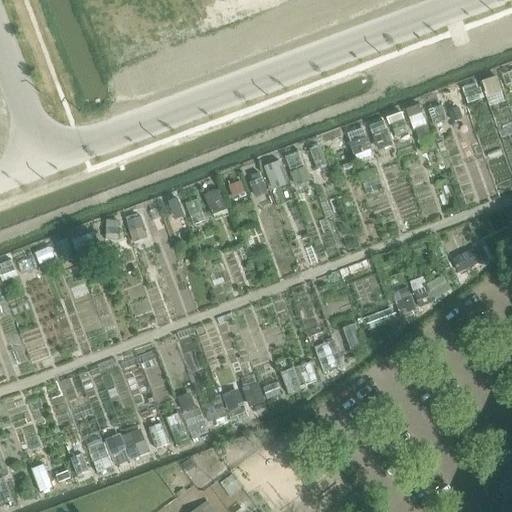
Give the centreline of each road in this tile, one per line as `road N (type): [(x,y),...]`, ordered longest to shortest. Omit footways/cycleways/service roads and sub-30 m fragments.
road 1 (unclassified): [(472,0),(47,160)]
road 2 (unclassified): [(47,160),(0,36)]
